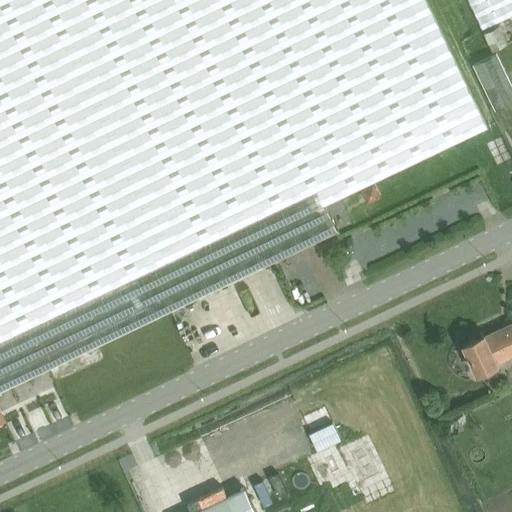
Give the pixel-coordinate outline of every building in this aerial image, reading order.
[(0,0),(0,387),(334,228),(323,206),(325,205),(329,203),(488,127),(427,0),(0,0)] [(511,0),(469,0),(484,30),(511,17),(511,0)] [(509,46),(500,28),(486,35),(494,53),(509,46)] [(474,65),(495,109),(511,101),(511,87),(496,54),(474,65)] [(295,282),(313,279),(311,264),(293,266),(295,282)] [(511,324),(484,337),(483,336),(463,345),(477,374),(497,365),(496,363),(511,355),(511,324)] [(332,422),(309,433),(317,451),(340,440),(332,422)] [(361,485),(383,474),(366,440),(344,450),(361,485)] [(335,447),(318,455),(328,477),(345,468),(335,447)] [(256,511),(244,488),(193,511),(256,511)]
